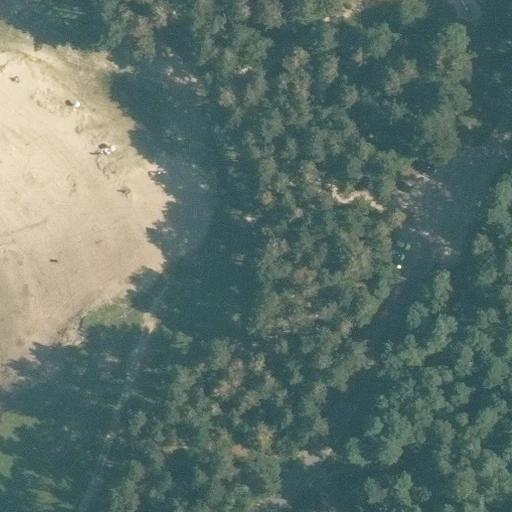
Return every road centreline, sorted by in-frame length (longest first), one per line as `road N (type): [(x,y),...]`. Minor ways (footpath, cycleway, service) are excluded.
road 1 (unclassified): [(448,219),(309,466),(264,511)]
road 2 (unclassified): [(448,219),(511,113)]
